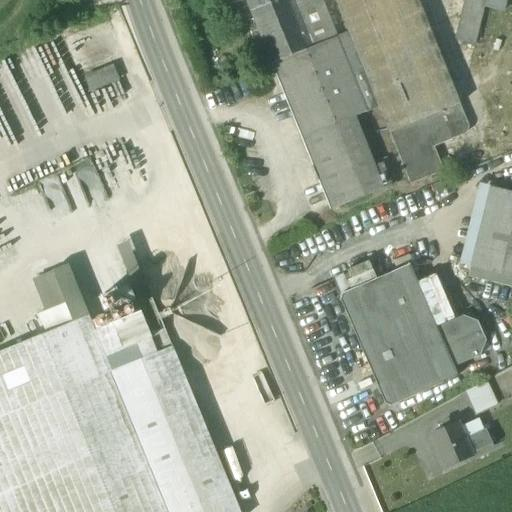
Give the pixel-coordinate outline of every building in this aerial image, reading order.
[(247,0),(269,53),(283,47),(287,58),(311,49),(310,48),(291,0),(247,0)] [(291,0),(310,48),(338,37),(323,0),(291,0)] [(418,0),(336,0),(349,33),(365,71),(390,133),(442,112),(460,105),(418,0)] [(465,0),(461,19),(481,24),(486,0),(465,0)] [(481,24),(461,19),(456,39),(476,44),(481,24)] [(349,33),(338,37),(354,75),(365,71),(349,33)] [(338,37),(310,48),(311,49),(287,58),(273,64),(303,138),(355,118),(368,112),(354,75),(338,37)] [(112,66),(86,77),(91,89),(117,79),(112,66)] [(460,105),(442,112),(453,140),(464,135),(466,134),(468,132),(469,128),(468,125),(460,105)] [(442,112),(390,133),(411,185),(444,172),(434,148),(453,140),(442,112)] [(355,118),(303,138),(332,210),(384,190),(374,164),(355,118)] [(397,184),(387,158),(374,164),(384,190),(397,184)] [(511,191),(492,187),(472,268),(511,277),(511,191)] [(136,240),(124,246),(135,272),(148,266),(136,240)] [(412,268),(339,298),(385,409),(458,378),(454,370),(478,360),(484,345),(479,329),(464,323),(439,333),(412,268)] [(152,295),(108,314),(129,365),(173,346),(161,319),(170,316),(167,309),(159,313),(152,295)] [(129,365),(111,372),(87,315),(0,350),(0,496),(6,511),(240,511),(179,365),(180,365),(173,346),(129,365)] [(487,382),(466,392),(476,415),(498,405),(487,382)] [(449,420),(442,423),(444,429),(451,426),(449,420)] [(444,429),(430,435),(444,469),(473,456),(465,436),(459,423),(451,426),(444,429)] [(484,427),(465,436),(473,456),(493,448),(484,427)]
